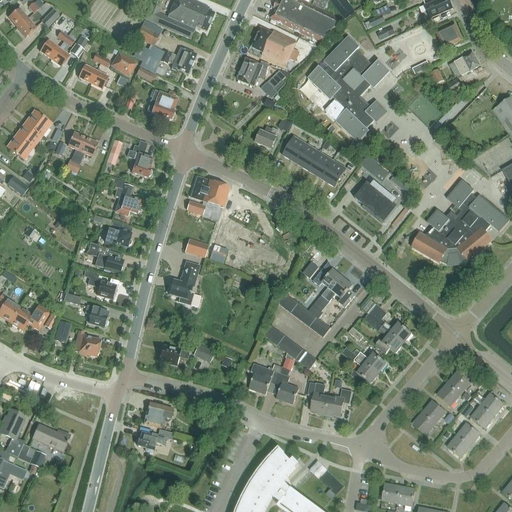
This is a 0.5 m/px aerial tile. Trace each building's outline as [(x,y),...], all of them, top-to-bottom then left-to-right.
[(207,33),(215,14),(208,12),(209,9),(189,0),(175,0),(167,18),(158,14),(160,11),(159,9),(152,5),(145,20),(191,40),(196,28),(207,33)] [(322,45),(342,22),(296,0),(279,0),(270,19),(322,45)] [(324,11),(330,0),(328,0),(315,0),(313,6),(324,11)] [(329,0),(345,20),(355,12),(345,0),(329,0)] [(431,19),(453,10),(448,0),(440,0),(420,9),(422,14),(427,12),(431,19)] [(33,15),(39,10),(33,3),(27,8),(33,15)] [(17,28),(28,19),(19,9),(8,18),(17,28)] [(53,11),(41,23),(48,29),(59,17),(53,11)] [(381,16),(379,16),(368,22),(368,23),(365,24),(368,31),(384,23),(382,17),(381,16)] [(25,39),(36,30),(28,19),(17,28),(25,39)] [(154,48),(162,31),(145,22),(136,38),(149,45),(147,51),(138,46),(132,57),(141,62),(138,67),(153,75),(159,63),(166,66),(167,64),(173,66),(172,68),(177,71),(188,76),(197,56),(185,51),(185,52),(180,49),(177,57),(171,54),(170,55),(163,52),(154,48)] [(444,51),(463,42),(455,25),(436,34),(444,51)] [(263,54),(262,57),(286,68),(297,43),(273,32),(272,34),(261,29),(252,49),(263,54)] [(390,37),(387,30),(377,35),(381,42),(390,37)] [(63,43),(68,37),(60,32),(56,38),(63,43)] [(68,37),(63,43),(69,48),(74,42),(68,37)] [(81,37),(72,52),(80,57),(89,42),(81,37)] [(390,73),(379,62),(373,67),(371,65),(368,67),(360,60),(363,57),(357,52),(360,49),(349,38),(324,63),(329,68),(325,73),(319,68),(308,80),(330,102),(333,99),(336,101),(325,112),(358,145),(369,133),(366,130),(374,122),(377,125),(388,113),(376,102),(368,111),(358,100),(371,87),(374,90),(390,73)] [(51,60),(59,49),(48,41),(40,53),(51,60)] [(61,68),(70,57),(59,49),(51,60),(61,68)] [(462,77),(480,67),(473,53),(448,67),(454,77),(455,77),(457,79),(462,76),(462,77)] [(100,65),(103,59),(96,55),(93,62),(100,65)] [(128,77),(135,66),(119,55),(112,67),(128,77)] [(103,59),(100,65),(107,69),(110,62),(103,59)] [(266,74),(269,66),(262,62),(260,66),(246,60),(238,81),(255,88),(259,77),(263,79),(265,73),(266,74)] [(412,70),(415,75),(430,68),(427,63),(412,70)] [(90,85),(97,72),(85,66),(78,79),(90,85)] [(155,77),(139,69),(135,76),(151,85),(155,77)] [(267,96),(268,95),(282,81),(289,74),(280,71),(260,89),(263,93),(267,96)] [(437,86),(444,82),(438,71),(431,75),(437,86)] [(102,91),(109,78),(97,72),(90,85),(102,91)] [(449,98),(462,89),(457,80),(443,89),(449,98)] [(286,85),(282,81),(268,95),(272,100),(286,85)] [(173,112),(178,101),(174,99),(176,95),(170,93),(168,97),(160,94),(155,92),(147,113),(157,117),(155,121),(163,124),(165,119),(170,122),(174,113),(173,112)] [(125,109),(131,111),(136,97),(129,95),(125,109)] [(511,100),(511,99),(493,111),(511,140),(511,100)] [(273,111),(275,105),(267,101),(265,107),(273,111)] [(25,124),(43,137),(52,125),(34,112),(25,124)] [(281,131),(287,134),(292,124),(282,119),(278,129),(281,131)] [(33,149),(43,137),(25,124),(16,136),(33,149)] [(331,126),(327,130),(331,134),(336,130),(331,126)] [(279,132),(273,129),(272,130),(267,128),(264,134),(261,132),(256,144),(271,151),(277,139),(276,139),(279,132)] [(57,131),(53,139),(58,141),(62,133),(57,131)] [(80,153),(86,139),(74,134),(68,148),(74,150),(70,161),(69,161),(65,170),(71,172),(79,152),(80,153)] [(33,149),(16,136),(7,148),(24,161),(33,149)] [(294,138),(282,156),(296,165),(307,146),(294,138)] [(92,158),(98,144),(86,139),(80,153),(79,152),(71,172),(76,175),(80,165),(79,165),(84,154),(92,158)] [(122,144),(113,141),(105,164),(114,167),(122,144)] [(46,148),(52,152),(56,147),(50,143),(46,148)] [(65,146),(59,143),(54,155),(60,158),(65,146)] [(150,170),(154,160),(143,156),(147,145),(140,143),(138,148),(135,147),(133,153),(129,152),(127,158),(137,161),(132,174),(148,179),(151,170),(150,170)] [(307,146),(296,165),(308,173),(320,154),(307,146)] [(473,155),(466,147),(460,153),(467,160),(473,155)] [(320,154),(308,173),(321,181),(333,162),(320,154)] [(390,174),(367,157),(359,166),(374,178),(378,172),(386,179),(390,174)] [(333,162),(321,181),(334,189),(346,170),(333,162)] [(511,188),(511,166),(502,172),(511,188)] [(27,172),(22,178),(30,184),(34,177),(27,172)] [(28,189),(12,178),(6,186),(22,197),(28,189)] [(191,199),(203,202),(223,209),(230,189),(209,182),(197,178),(191,199)] [(410,191),(394,178),(391,182),(407,195),(410,191)] [(138,215),(138,214),(140,213),(142,209),(140,208),(140,207),(139,206),(140,202),(131,199),(135,186),(116,181),(114,188),(118,189),(115,198),(124,200),(120,215),(128,218),(129,213),(138,215)] [(499,234),(510,222),(480,196),(475,203),(469,198),(475,192),(462,182),(447,200),(462,212),(457,218),(454,215),(449,221),(437,211),(427,223),(433,228),(425,238),(420,234),(412,249),(439,265),(441,262),(448,265),(448,267),(452,267),(456,266),(460,266),(460,264),(466,260),(468,262),(493,242),(485,233),(490,227),(499,234)] [(388,196),(386,199),(367,184),(355,199),(385,223),(397,208),(392,203),(394,201),(388,196)] [(415,194),(410,191),(404,199),(408,203),(415,194)] [(189,203),(187,211),(203,217),(206,208),(201,206),(189,203)] [(101,224),(111,227),(112,222),(94,217),(92,224),(101,227),(101,224)] [(54,228),(59,231),(63,226),(58,222),(54,228)] [(74,231),(82,234),(85,225),(77,223),(74,231)] [(30,229),(26,236),(31,240),(36,233),(30,229)] [(130,240),(131,235),(118,231),(117,233),(109,230),(104,244),(111,246),(112,243),(114,244),(128,248),(128,247),(131,246),(131,243),(130,241),(131,240),(130,240)] [(205,259),(209,246),(189,240),(185,253),(205,259)] [(88,253),(87,255),(92,256),(98,258),(95,267),(104,270),(103,272),(110,274),(110,272),(120,275),(124,262),(121,261),(123,256),(109,252),(109,250),(97,246),(91,244),(88,253)] [(213,252),(210,258),(223,263),(227,253),(222,251),(220,255),(213,252)] [(194,288),(199,267),(186,264),(182,279),(181,279),(180,283),(173,281),(169,296),(180,299),(179,304),(190,307),(193,295),(191,294),(191,293),(190,293),(192,287),(194,288)] [(312,264),(302,275),(309,281),(319,269),(312,264)] [(82,272),(75,270),(73,277),(79,279),(82,272)] [(101,283),(97,281),(98,275),(85,271),(83,277),(89,279),(87,285),(99,289),(97,296),(112,301),(116,288),(108,285),(108,284),(101,282),(101,283)] [(321,297),(325,300),(343,279),(333,271),(328,277),(322,272),(313,283),(319,288),(322,285),(328,290),(321,297)] [(349,293),(353,287),(343,279),(325,300),(321,306),(323,308),(326,308),(336,296),(342,301),(339,305),(345,309),(354,298),(349,293)] [(80,299),(65,294),(63,302),(78,306),(80,299)] [(281,308),(289,298),(284,294),(277,304),(281,308)] [(0,317),(11,324),(20,309),(7,301),(6,302),(4,301),(5,298),(1,296),(0,298),(0,307),(2,309),(0,312),(0,317)] [(286,311),(293,301),(289,298),(281,308),(286,311)] [(291,315),(298,305),(293,301),(286,311),(291,315)] [(295,318),(303,308),(298,305),(291,315),(295,318)] [(50,313),(39,306),(32,317),(20,309),(11,324),(23,332),(27,325),(39,332),(50,313)] [(398,324),(393,330),(386,324),(382,321),(387,315),(377,306),(368,316),(382,328),(383,328),(404,345),(412,335),(398,324)] [(107,317),(108,313),(87,307),(85,314),(91,316),(89,324),(104,328),(107,318),(107,317)] [(300,321),(307,312),(303,308),(295,318),(300,321)] [(304,325),(312,315),(307,312),(300,321),(304,325)] [(50,331),(59,317),(52,313),(44,327),(50,331)] [(309,328),(316,318),(312,315),(304,325),(309,328)] [(379,332),(382,328),(368,316),(364,322),(378,333),(379,332)] [(314,332),(321,322),(316,318),(309,328),(314,332)] [(330,329),(321,322),(314,332),(323,339),(330,329)] [(65,344),(71,326),(60,323),(55,341),(65,344)] [(268,340),(276,330),(271,327),(263,337),(268,340)] [(363,338),(352,328),(347,334),(358,343),(363,338)] [(396,355),(404,345),(383,328),(382,328),(379,332),(387,338),(382,344),(379,342),(375,347),(385,356),(390,350),(396,355)] [(273,344),(280,334),(276,330),(268,340),(273,344)] [(97,358),(101,341),(88,338),(88,337),(83,336),(84,333),(79,332),(74,352),(79,353),(78,354),(97,358)] [(277,347),(285,337),(280,334),(273,344),(277,347)] [(282,350),(289,341),(285,337),(277,347),(282,350)] [(286,355),(294,344),(289,341),(282,350),(286,354),(286,355)] [(294,344),(286,354),(287,354),(291,357),(298,347),(294,344)] [(214,353),(197,346),(192,357),(209,365),(214,353)] [(298,347),(291,357),(295,361),(303,351),(298,347)] [(163,348),(160,361),(168,363),(168,364),(177,367),(179,359),(187,361),(189,353),(181,351),(174,349),(174,350),(163,348)] [(379,376),(353,354),(347,349),(342,354),(353,364),(354,362),(362,368),(357,374),(353,371),(350,376),(362,386),(366,382),(371,386),(379,376)] [(361,354),(356,350),(353,354),(379,376),(387,366),(373,354),(368,360),(361,354)] [(300,364),(307,354),(303,351),(295,361),(300,364)] [(304,367),(312,358),(307,354),(300,364),(304,367)] [(231,361),(224,358),(220,366),(227,369),(231,361)] [(304,367),(309,371),(317,361),(312,358),(304,367)] [(295,362),(286,359),(283,369),(291,372),(295,362)] [(282,368),(274,366),(272,372),(254,365),(251,374),(254,375),(249,390),(266,396),(270,384),(276,386),(280,375),(282,368)] [(460,396),(470,385),(457,374),(447,385),(460,396)] [(280,375),(276,386),(281,388),(276,400),(293,406),(299,390),(287,385),(290,378),(288,378),(280,375)] [(482,385),(474,378),(470,383),(478,390),(482,385)] [(497,388),(492,383),(488,388),(493,393),(497,388)] [(315,384),(315,385),(310,384),(308,396),(314,398),(311,412),(318,414),(318,415),(325,417),(329,397),(323,396),(325,386),(315,384)] [(450,408),(460,396),(447,385),(438,397),(450,408)] [(349,405),(352,393),(342,391),(340,399),(329,397),(325,417),(333,418),(333,417),(340,418),(343,404),(349,405)] [(466,394),(463,397),(468,402),(471,398),(466,394)] [(494,418),(504,406),(490,395),(481,407),(494,418)] [(435,425),(445,414),(432,403),(422,414),(435,425)] [(171,420),(173,410),(149,404),(147,413),(144,425),(161,430),(164,418),(171,420)] [(469,405),(461,415),(466,419),(471,412),(474,409),(469,405)] [(485,430),(494,418),(481,407),(471,419),(485,430)] [(4,425),(0,432),(0,434),(11,440),(5,454),(17,459),(23,445),(24,444),(16,440),(21,429),(20,429),(25,417),(10,410),(7,418),(6,418),(3,425),(4,425)] [(426,437),(435,425),(422,414),(413,426),(426,437)] [(454,419),(450,415),(445,421),(449,425),(454,419)] [(470,447),(480,436),(466,425),(457,437),(470,447)] [(39,426),(32,441),(63,454),(70,437),(58,431),(56,433),(39,426)] [(155,444),(165,447),(167,440),(171,441),(173,435),(159,431),(160,432),(159,437),(151,435),(151,436),(142,434),(140,438),(140,439),(139,438),(136,440),(135,444),(137,447),(145,449),(144,452),(145,454),(150,455),(152,454),(153,452),(155,444)] [(461,459),(470,447),(457,437),(447,448),(461,459)] [(23,445),(17,459),(29,465),(34,452),(29,449),(29,448),(23,445)] [(195,446),(192,452),(199,455),(201,449),(195,446)] [(319,511),(291,491),(283,483),(287,478),(296,469),(299,466),(293,460),(290,462),(279,450),(269,460),(264,466),(259,472),(251,484),(248,490),(244,498),(238,510),(237,511),(264,511),(266,509),(272,498),(281,505),(279,508),(284,511),(319,511)] [(0,488),(0,489),(7,473),(23,481),(27,473),(7,464),(10,456),(0,451),(0,488)] [(45,456),(35,452),(29,465),(39,469),(45,456)] [(29,473),(35,476),(38,469),(31,467),(29,473)] [(511,500),(511,482),(503,493),(511,500)] [(397,505),(400,488),(385,485),(382,502),(397,505)] [(412,508),(415,491),(400,488),(397,505),(412,508)] [(330,490),(325,495),(331,501),(336,496),(330,490)] [(356,503),(355,511),(358,511),(368,511),(369,506),(366,505),(360,504),(356,503)]
